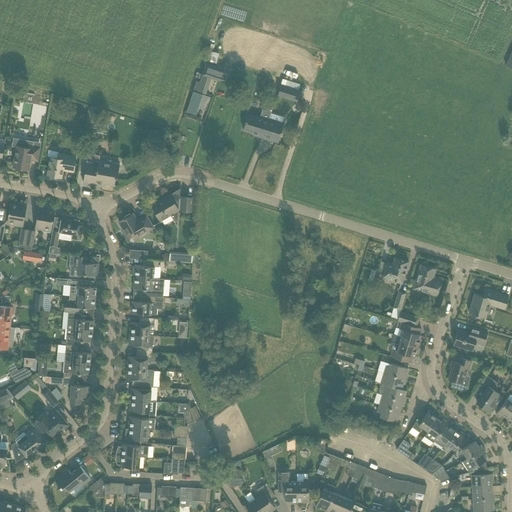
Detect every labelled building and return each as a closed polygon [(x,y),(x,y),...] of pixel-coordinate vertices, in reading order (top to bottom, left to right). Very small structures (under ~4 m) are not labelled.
[(209,51),(206,61),(210,62),(210,61),(216,63),(219,53),(213,51),(213,52),(209,51)] [(202,73),(196,90),(206,94),(211,76),(202,73)] [(267,90),(276,93),(279,82),(270,79),(267,90)] [(281,85),(278,95),(297,101),(300,91),(281,85)] [(194,92),(189,105),(190,106),(197,108),(198,106),(206,109),(209,98),(209,97),(194,92)] [(258,136),(261,137),(265,127),(266,127),(271,114),(259,110),(257,116),(248,113),(243,130),(258,134),(258,136)] [(271,113),(271,114),(266,127),(265,127),(261,137),(278,142),(284,123),(282,122),(284,117),(271,113)] [(12,146),(16,147),(12,167),(29,170),(30,159),(38,161),(40,147),(33,145),(34,141),(13,138),(12,146)] [(63,170),(74,172),(76,156),(58,153),(57,157),(50,156),(47,175),(62,178),(63,170)] [(117,177),(119,164),(99,160),(98,165),(86,163),(83,182),(95,184),(96,179),(103,180),(102,183),(114,185),(115,177),(117,177)] [(160,220),(170,214),(174,221),(178,221),(178,210),(191,211),(192,208),(192,198),(181,197),(181,199),(179,198),(180,188),(164,197),(165,199),(152,207),(160,220)] [(23,223),(24,217),(26,207),(10,204),(7,220),(23,223)] [(38,209),(36,219),(35,225),(51,228),(54,212),(38,209)] [(122,230),(126,238),(134,234),(136,237),(152,227),(146,216),(137,221),(132,213),(126,217),(125,216),(123,217),(124,218),(119,221),(123,229),(122,230)] [(53,228),(50,246),(57,247),(59,236),(71,238),(80,240),(82,226),(78,225),(79,220),(73,219),(74,216),(62,214),(59,229),(53,228)] [(25,249),(28,229),(22,228),(19,248),(25,249)] [(35,230),(28,229),(25,249),(31,250),(35,230)] [(43,261),(44,251),(24,250),(24,260),(43,261)] [(193,254),(181,253),(181,262),(192,263),(193,254)] [(86,274),(86,276),(95,277),(95,275),(97,275),(98,263),(87,262),(88,256),(78,255),(74,255),(74,266),(70,265),(69,276),(82,277),(82,274),(86,274)] [(387,262),(384,271),(383,277),(392,280),(402,283),(408,261),(395,257),(393,263),(387,262)] [(135,265),(134,276),(153,278),(154,266),(158,267),(159,260),(147,259),(142,259),(142,265),(135,265)] [(421,264),(418,274),(413,288),(436,295),(442,279),(436,277),(436,278),(433,277),(435,269),(421,264)] [(153,289),(153,278),(134,276),(133,288),(143,289),(143,295),(163,297),(163,290),(153,289)] [(70,296),(95,297),(96,287),(83,286),(83,280),(56,278),(56,284),(71,285),(70,296)] [(184,281),(184,298),(178,297),(178,304),(191,304),(192,281),(184,281)] [(489,304),(505,309),(509,295),(485,288),(482,296),(475,293),(469,312),(485,317),(489,304)] [(393,308),(401,310),(406,293),(398,290),(393,308)] [(36,309),(51,310),(52,293),(36,292),(36,309)] [(94,308),(95,297),(70,296),(70,295),(69,301),(65,300),(64,312),(81,313),(81,307),(94,308)] [(131,313),(141,313),(157,314),(157,308),(162,308),(163,297),(143,295),(142,301),(132,301),(131,313)] [(0,326),(9,327),(9,326),(11,306),(0,305),(0,326)] [(390,316),(390,317),(398,320),(397,321),(401,322),(416,327),(419,317),(400,311),(401,310),(393,308),(390,316)] [(68,316),(67,328),(92,330),(93,320),(80,319),(81,313),(64,312),(64,316),(68,316)] [(155,318),(151,317),(141,317),(141,323),(130,322),(129,333),(149,335),(150,324),(154,324),(155,318)] [(394,334),(392,338),(419,346),(421,339),(419,339),(421,334),(416,333),(418,327),(416,327),(401,322),(399,328),(403,330),(401,337),(394,334)] [(9,327),(0,326),(0,346),(7,348),(8,341),(14,342),(15,327),(9,326),(9,327)] [(458,329),(454,344),(472,350),(475,342),(483,344),(487,332),(481,330),(471,327),(469,333),(458,329)] [(66,341),(66,345),(78,346),(78,340),(92,341),(92,330),(67,328),(66,339),(66,341)] [(153,335),(149,335),(129,333),(128,344),(139,345),(138,351),(152,352),(153,335)] [(390,356),(394,357),(406,361),(407,362),(409,356),(414,357),(415,353),(417,353),(419,346),(392,338),(391,342),(399,344),(397,351),(392,350),(390,356)] [(78,346),(61,345),(60,344),(59,352),(65,352),(64,361),(90,363),(91,353),(78,352),(78,346)] [(151,363),(152,352),(138,351),(138,357),(128,356),(127,367),(147,369),(147,364),(150,364),(151,363)] [(24,357),(24,366),(31,367),(31,369),(36,371),(37,359),(24,357)] [(451,387),(466,391),(471,376),(467,375),(471,360),(469,360),(460,357),(458,362),(452,360),(450,365),(452,365),(448,379),(453,380),(451,387)] [(89,374),(90,363),(64,361),(63,378),(75,379),(76,373),(89,374)] [(405,379),(408,368),(391,363),(390,367),(386,365),(384,372),(405,379)] [(25,367),(12,374),(16,382),(32,373),(30,369),(25,367)] [(153,387),(154,369),(147,369),(127,367),(126,378),(136,379),(136,385),(153,387)] [(384,372),(380,383),(406,390),(402,389),(405,379),(384,372)] [(507,392),(502,389),(499,393),(494,390),(499,384),(486,374),(483,378),(477,386),(484,391),(476,402),(482,406),(481,407),(489,412),(493,407),(495,409),(507,392)] [(75,385),(75,379),(63,378),(51,377),(50,384),(63,385),(63,384),(71,385),(70,395),(70,404),(80,404),(81,396),(87,397),(88,386),(75,385)] [(403,401),(406,390),(380,383),(385,384),(382,394),(403,401)] [(15,387),(10,390),(16,398),(21,394),(15,387)] [(7,388),(0,390),(0,402),(9,399),(9,400),(13,396),(7,388)] [(59,402),(48,388),(42,393),(53,407),(59,402)] [(130,399),(150,401),(151,389),(131,388),(130,399)] [(400,411),(403,401),(382,394),(379,405),(400,411)] [(502,414),(506,417),(511,409),(511,402),(506,398),(496,414),(500,417),(502,414)] [(157,401),(150,401),(130,399),(129,410),(149,412),(148,415),(156,415),(157,401)] [(397,422),(400,411),(379,405),(377,412),(381,413),(380,417),(397,422)] [(190,409),(195,420),(201,418),(195,406),(190,409)] [(195,420),(190,409),(182,412),(187,424),(195,420)] [(422,427),(427,431),(436,418),(432,415),(433,412),(429,409),(419,424),(415,421),(412,427),(419,432),(422,427)] [(57,410),(50,416),(46,411),(33,421),(42,432),(46,429),(51,435),(67,423),(57,410)] [(155,418),(149,418),(149,417),(139,417),(129,416),(128,427),(148,429),(154,430),(155,418)] [(436,418),(427,431),(424,436),(433,442),(434,440),(447,422),(443,419),(441,421),(436,418)] [(445,443),(454,430),(449,427),(451,425),(447,422),(434,440),(443,447),(445,443)] [(35,426),(25,434),(25,433),(23,432),(16,438),(16,440),(16,441),(11,445),(15,463),(25,455),(28,459),(37,452),(37,453),(42,449),(40,446),(46,441),(40,433),(35,426)] [(147,440),(148,429),(128,427),(128,429),(126,428),(125,436),(127,437),(127,438),(147,440)] [(459,433),(454,430),(445,443),(454,449),(465,434),(460,431),(459,433)] [(396,449),(408,458),(412,453),(407,450),(411,444),(403,439),(396,449)] [(467,458),(483,448),(480,444),(478,446),(474,441),(466,446),(461,449),(467,458)] [(116,452),(115,454),(140,456),(148,457),(148,446),(121,443),(121,445),(118,445),(117,447),(116,449),(116,451),(116,452)] [(280,444),(265,450),(267,457),(283,450),(280,444)] [(173,445),(172,459),(185,460),(186,446),(173,445)] [(486,453),(483,448),(467,458),(462,461),(469,472),(487,467),(485,460),(486,459),(483,454),(486,453)] [(326,467),(331,454),(325,452),(320,464),(326,467)] [(139,467),(140,456),(115,454),(115,456),(115,458),(116,460),(116,462),(116,464),(119,464),(119,466),(132,467),(131,471),(139,472),(139,467)] [(338,464),(345,466),(347,460),(331,454),(326,467),(335,471),(338,464)] [(417,464),(426,470),(434,460),(425,454),(417,464)] [(185,460),(172,459),(171,472),(184,473),(185,460)] [(442,465),(434,460),(426,470),(432,474),(442,465)] [(362,473),(365,474),(367,468),(357,464),(352,477),(359,479),(362,473)] [(437,478),(440,473),(445,470),(442,465),(432,474),(437,478)] [(80,466),(71,473),(69,470),(55,481),(61,488),(58,490),(63,497),(70,492),(69,491),(80,483),(82,485),(90,479),(80,466)] [(375,484),(379,473),(367,468),(365,474),(369,475),(367,481),(375,484)] [(449,478),(445,470),(440,473),(437,478),(440,480),(449,478)] [(374,487),(386,491),(388,483),(390,477),(379,473),(375,484),(374,487)] [(472,487),(492,485),(491,473),(471,474),(472,487)] [(296,502),(296,481),(290,481),(290,474),(278,474),(278,489),(285,489),(285,500),(290,500),(290,502),(296,502)] [(241,485),(241,478),(228,477),(228,484),(241,485)] [(398,492),(400,480),(394,478),(390,477),(388,483),(386,491),(397,494),(398,492)] [(90,487),(94,493),(105,484),(100,478),(90,487)] [(308,500),(308,488),(311,488),(311,478),(303,478),(303,481),(296,481),(296,502),(303,502),(303,500),(308,500)] [(398,492),(408,494),(409,488),(411,482),(406,481),(400,480),(398,492)] [(109,498),(110,494),(116,494),(117,483),(109,482),(109,484),(105,484),(105,498),(109,498)] [(255,499),(263,511),(271,511),(275,508),(269,499),(274,495),(266,482),(256,489),(260,495),(255,499)] [(426,486),(411,482),(409,488),(408,494),(412,495),(413,491),(424,494),(426,486)] [(124,494),(124,493),(128,493),(128,485),(124,485),(124,483),(117,483),(116,494),(124,494)] [(168,499),(169,486),(161,485),(161,487),(157,487),(156,495),(161,495),(161,499),(168,499)] [(492,497),(492,485),(472,487),(473,499),(492,497)] [(169,486),(168,499),(175,500),(175,496),(180,496),(180,488),(176,488),(176,486),(169,486)] [(192,487),(192,489),(192,497),(191,500),(205,501),(206,488),(192,487)] [(326,511),(333,492),(323,488),(315,506),(326,511)] [(326,511),(328,511),(336,511),(343,497),(333,492),(326,511)] [(263,511),(255,499),(253,496),(241,504),(246,511),(249,511),(263,511)] [(336,511),(348,511),(353,501),(343,497),(336,511)] [(474,511),(483,510),(493,510),(492,497),(473,499),(474,511)] [(11,511),(14,504),(3,500),(0,510),(0,511),(11,511)] [(361,511),(364,505),(353,501),(348,511),(361,511)] [(381,511),(383,505),(372,502),(369,511),(381,511)]
